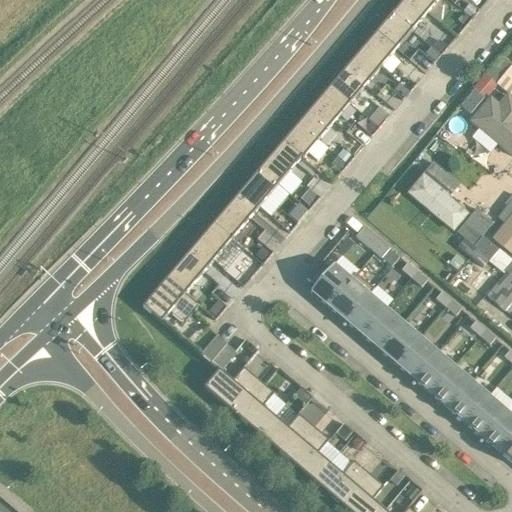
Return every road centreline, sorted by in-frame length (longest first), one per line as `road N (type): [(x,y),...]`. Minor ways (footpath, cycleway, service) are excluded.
road 1 (secondary): [(66,314),(172,216),(366,0)]
road 2 (secondary): [(322,0),(215,124),(35,304)]
road 3 (residential): [(508,0),(275,279)]
road 4 (residential): [(275,279),(251,308),(250,324),(466,511)]
road 5 (residential): [(511,482),(275,279)]
road 6 (tertiary): [(266,511),(66,314)]
road 7 (tertiary): [(43,337),(218,511)]
